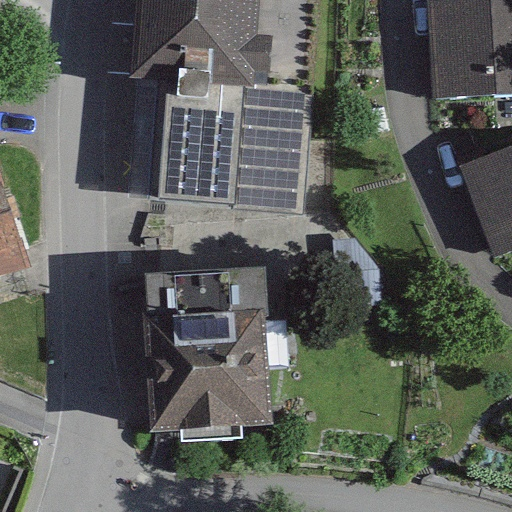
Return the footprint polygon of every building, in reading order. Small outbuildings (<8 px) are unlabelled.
[(256,0),(134,0),(129,83),(251,90),(256,0)] [(511,15),(434,18),(437,98),(511,95),(511,15)] [(511,155),(466,174),(501,261),(511,256),(511,155)] [(0,191),(0,276),(26,268),(0,191)] [(250,311),(130,320),(139,435),(259,425),(250,311)]
